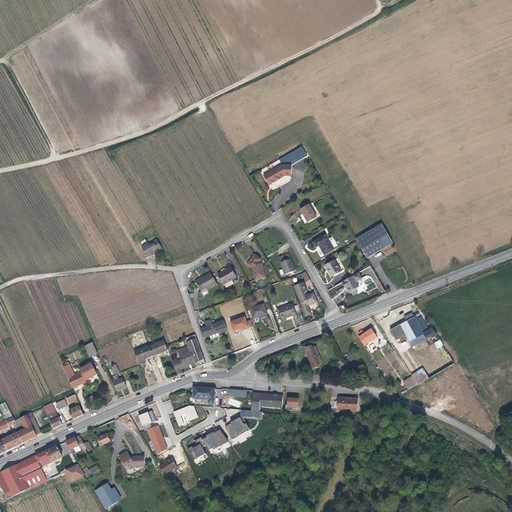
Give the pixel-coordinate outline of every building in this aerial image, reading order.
[(279,160),(261,170),(272,191),(291,181),(292,176),(293,176),(292,165),(283,166),(279,160)] [(309,205),(300,210),(308,223),(317,218),(309,205)] [(355,240),(365,256),(367,260),(393,245),(391,241),(382,225),(355,240)] [(322,239),(321,238),(313,243),(316,248),(319,247),(320,246),(321,249),(320,249),(324,256),(334,250),(326,236),(322,239)] [(149,244),(142,247),(148,256),(154,253),(154,254),(162,249),(157,240),(149,244)] [(284,275),(289,273),(293,271),(295,271),(288,254),(277,258),(284,275)] [(259,260),(254,256),(247,265),(251,269),(252,272),(251,272),(255,281),(264,277),(259,266),(258,263),(259,260)] [(334,261),(325,266),(331,278),(341,273),(334,261)] [(231,269),(227,271),(218,277),(223,286),(224,286),(231,281),(236,278),(231,269)] [(306,282),(310,280),(305,272),(301,274),(306,282)] [(358,273),(341,283),(344,288),(346,287),(347,289),(349,294),(350,293),(355,290),(359,288),(355,283),(361,280),(358,273)] [(205,291),(216,285),(211,276),(206,279),(205,277),(195,283),(200,292),(205,290),(205,291)] [(231,281),(224,286),(226,290),(234,285),(231,281)] [(303,284),(294,287),(305,317),(309,315),(306,307),(316,303),(313,294),(304,297),(303,295),(304,295),(305,294),(304,293),(305,292),(303,284)] [(262,305),(249,309),(253,318),(260,316),(260,317),(266,314),(262,305)] [(291,305),(277,310),(282,323),(285,322),(285,319),(291,316),(291,317),(295,316),(291,305)] [(418,318),(417,316),(415,314),(413,315),(412,312),(404,317),(406,321),(389,330),(395,342),(406,336),(412,346),(427,339),(431,336),(432,338),(436,335),(434,334),(431,328),(428,330),(420,316),(418,318)] [(252,326),(250,319),(246,321),(245,316),(230,321),(233,333),(252,326)] [(217,333),(226,330),(223,321),(210,325),(209,321),(204,323),(206,327),(199,330),(203,338),(209,336),(210,339),(218,336),(217,333)] [(372,330),(359,338),(364,346),(377,338),(372,330)] [(206,365),(195,335),(185,339),(188,347),(177,351),(181,360),(177,362),(177,361),(172,363),(177,376),(182,374),(180,370),(189,367),(188,366),(188,364),(194,362),(195,363),(197,368),(199,367),(199,366),(201,365),(201,366),(206,365)] [(434,342),(437,349),(443,346),(440,339),(434,342)] [(167,350),(164,341),(149,347),(152,356),(163,352),(167,350)] [(90,358),(98,354),(92,343),(85,346),(90,358)] [(315,345),(305,349),(313,368),(319,366),(318,365),(322,363),(315,345)] [(149,346),(134,352),(139,364),(145,361),(144,359),(152,356),(149,347),(149,346)] [(413,376),(412,377),(417,384),(417,385),(445,369),(453,364),(448,354),(439,359),(412,375),(413,376)] [(86,382),(85,380),(97,375),(92,364),(89,366),(80,370),(82,372),(74,376),(69,364),(63,367),(72,388),(78,385),(86,382)] [(120,372),(115,364),(112,367),(116,374),(120,372)] [(336,366),(336,375),(347,376),(344,367),(336,366)] [(417,384),(412,377),(403,382),(408,390),(417,384)] [(122,378),(112,383),(116,391),(126,387),(122,378)] [(216,389),(199,388),(195,390),(194,402),(215,404),(216,389)] [(253,392),(251,411),(259,411),(260,406),(282,408),(283,395),(279,395),(279,396),(273,395),(273,396),(272,396),(272,394),(253,392)] [(76,399),(74,395),(66,398),(68,403),(74,400),(76,399)] [(93,395),(86,398),(88,404),(96,401),(93,395)] [(359,411),(359,400),(359,399),(339,397),(339,398),(339,401),(338,410),(359,411)] [(298,408),(299,399),(289,398),(288,406),(286,405),(286,410),(294,411),(294,408),(298,408)] [(55,403),(57,408),(66,404),(64,399),(55,403)] [(167,413),(173,412),(170,400),(164,402),(167,413)] [(331,410),(338,410),(339,401),(332,401),(331,410)] [(0,406),(3,415),(9,412),(5,402),(0,403),(0,406)] [(193,404),(173,412),(179,427),(189,423),(188,421),(198,417),(193,404)] [(53,429),(62,425),(52,405),(43,408),(53,429)] [(73,420),(83,415),(79,406),(77,407),(69,410),(73,420)] [(141,425),(155,421),(153,411),(138,414),(141,425)] [(23,444),(37,437),(36,435),(40,433),(34,420),(30,422),(27,415),(20,418),(23,423),(25,429),(17,432),(23,444)] [(6,420),(9,427),(13,424),(12,422),(14,421),(12,417),(6,420)] [(14,427),(23,423),(20,418),(14,421),(12,422),(13,424),(14,427)] [(0,430),(9,427),(6,420),(0,423),(0,430)] [(146,429),(156,454),(168,450),(158,424),(146,429)] [(220,428),(202,439),(208,449),(213,447),(214,449),(220,446),(223,450),(230,446),(220,428)] [(17,432),(11,435),(0,440),(0,441),(6,452),(17,446),(23,444),(17,432)] [(107,434),(97,438),(100,446),(110,441),(107,434)] [(73,448),(79,446),(83,443),(79,436),(75,438),(66,442),(69,449),(72,454),(75,453),(73,448)] [(188,449),(196,464),(208,458),(202,447),(205,445),(201,437),(194,441),(196,444),(188,449)] [(83,443),(88,451),(92,449),(87,441),(83,443)] [(0,472),(0,487),(6,500),(46,481),(43,475),(40,469),(43,468),(43,467),(62,458),(62,456),(57,446),(1,472),(0,472)] [(145,457),(135,457),(135,459),(132,459),(131,457),(128,452),(119,458),(124,467),(126,466),(129,470),(134,467),(145,467),(145,457)] [(164,475),(177,467),(172,458),(158,465),(164,475)] [(70,481),(84,474),(84,473),(79,465),(65,471),(70,481)] [(84,474),(86,478),(99,470),(96,466),(84,473),(84,474)] [(94,491),(106,510),(119,502),(107,483),(94,491)]
